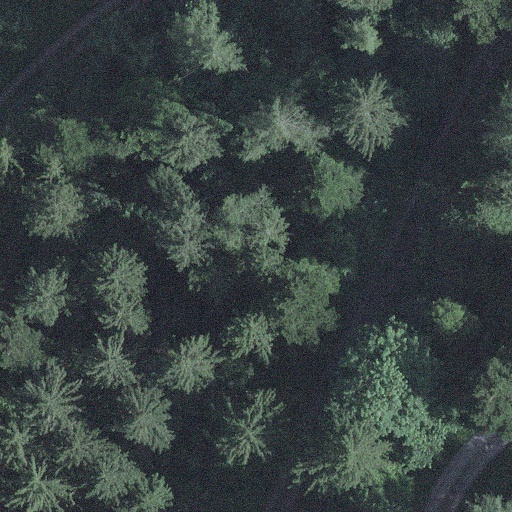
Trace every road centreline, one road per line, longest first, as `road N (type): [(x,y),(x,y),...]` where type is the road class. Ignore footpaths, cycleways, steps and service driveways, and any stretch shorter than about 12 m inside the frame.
road 1 (track): [(272,511),(423,199),(511,39)]
road 2 (track): [(138,0),(72,45),(0,119)]
